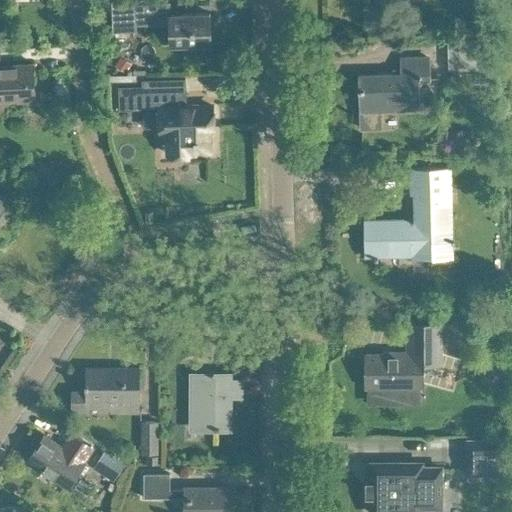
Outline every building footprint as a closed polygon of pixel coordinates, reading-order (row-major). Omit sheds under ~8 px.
[(168,13),(168,1),(134,3),(135,24),(169,22),(170,44),(210,42),(209,12),(168,13)] [(448,69),(485,68),(484,38),(447,39),(448,69)] [(361,128),(382,127),(381,109),(418,108),(418,78),(429,78),(429,57),(401,57),(402,72),(359,74),(361,128)] [(0,65),(0,59),(0,93),(2,93),(2,100),(17,99),(17,101),(36,100),(33,62),(15,63),(15,64),(0,65)] [(141,85),(118,85),(119,108),(143,107),(159,107),(159,132),(166,131),(167,153),(186,153),(186,151),(208,150),(208,124),(212,124),(211,105),(185,106),(185,91),(184,77),(141,79),(141,85)] [(415,217),(364,218),(364,256),(410,255),(410,259),(451,258),(451,248),(450,192),(448,192),(448,167),(408,168),(409,194),(414,194),(415,217)] [(495,336),(495,320),(468,319),(467,336),(491,337),(491,336),(495,336)] [(367,386),(367,390),(409,401),(412,387),(422,387),(422,363),(442,364),(442,322),(405,321),(405,351),(382,351),(382,353),(365,353),(365,386),(367,386)] [(139,410),(138,367),(111,367),(111,370),(86,370),(86,389),(71,388),(71,411),(87,412),(87,406),(111,405),(111,411),(139,410)] [(240,395),(240,379),(229,378),(229,373),(191,373),(191,422),(204,422),(204,427),(214,427),(214,428),(229,428),(229,395),(240,395)] [(157,453),(158,419),(141,419),(141,453),(157,453)] [(93,445),(71,431),(62,445),(44,434),(27,460),(68,487),(85,461),(83,460),(93,445)] [(466,474),(502,474),(502,437),(466,437),(466,474)] [(118,478),(129,461),(109,447),(97,465),(118,478)] [(424,464),(424,459),(368,459),(368,511),(423,511),(424,507),(443,507),(442,464),(424,464)] [(169,488),(169,472),(143,472),(143,496),(184,496),(183,511),(231,511),(232,487),(184,487),(169,488)]
